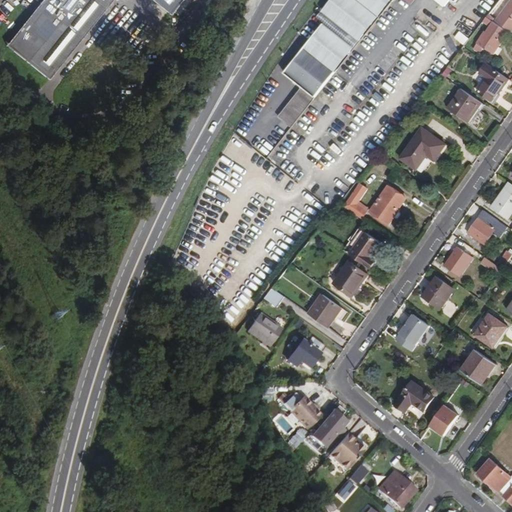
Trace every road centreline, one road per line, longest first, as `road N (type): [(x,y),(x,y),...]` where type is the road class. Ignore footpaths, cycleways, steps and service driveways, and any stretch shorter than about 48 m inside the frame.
road 1 (primary): [(61,511),(119,307),(207,123)]
road 2 (residential): [(511,128),(349,362),(344,385)]
road 3 (primary): [(207,123),(293,0)]
road 4 (primary): [(269,0),(207,123)]
road 5 (residential): [(446,476),(344,385)]
